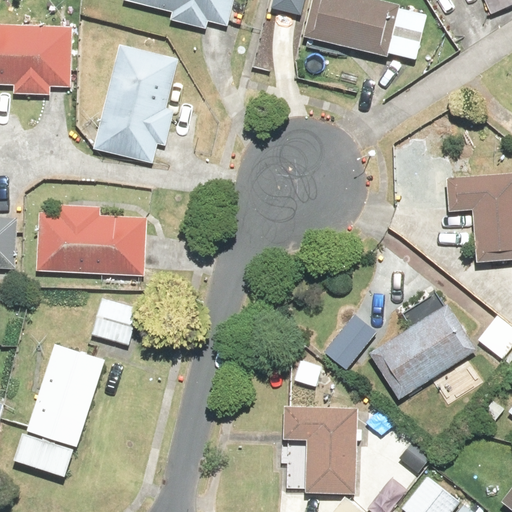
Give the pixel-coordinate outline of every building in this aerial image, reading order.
[(151,0),(171,5),(169,13),(199,21),(200,16),(228,22),(233,0),(151,0)] [(267,0),(267,4),(295,12),(298,0),(267,0)] [(391,58),(404,7),(375,0),(308,0),(300,35),(391,58)] [(511,6),(511,0),(484,0),(490,15),(511,6)] [(70,22),(0,19),(0,79),(14,80),(13,88),(46,89),(47,81),(68,81),(70,22)] [(180,52),(118,38),(94,143),(155,157),(180,52)] [(511,255),(511,170),(448,170),(448,205),(474,205),(473,255),(511,255)] [(99,200),(56,198),(55,208),(38,207),(34,265),(140,271),(143,213),(98,211),(99,200)] [(0,263),(14,264),(17,213),(0,211),(0,263)] [(396,306),(406,323),(373,343),(402,390),(427,375),(442,399),(479,377),(464,352),(474,346),(445,299),(440,302),(429,286),(396,306)] [(137,303),(101,291),(89,327),(125,339),(137,303)] [(511,320),(495,307),(476,332),(503,353),(511,341),(511,320)] [(112,362),(61,348),(36,437),(86,452),(112,362)] [(285,457),(283,487),(352,490),(355,434),(360,435),(362,412),(357,411),(357,405),(281,401),(278,456),(285,457)] [(442,511),(456,495),(426,471),(399,504),(408,511),(442,511)] [(511,483),(500,498),(511,507),(511,483)] [(368,511),(347,491),(326,511),(368,511)]
